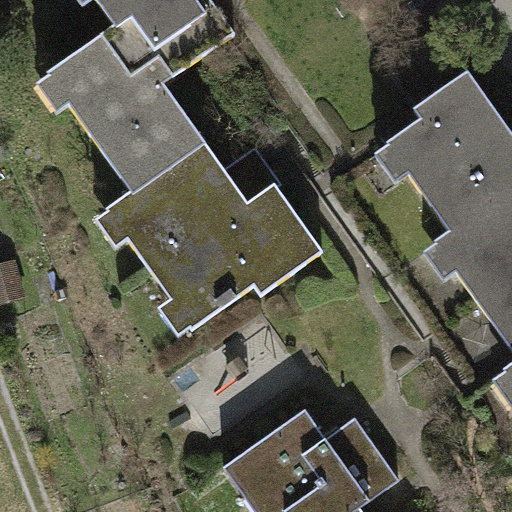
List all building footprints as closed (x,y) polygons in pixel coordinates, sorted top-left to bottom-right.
[(101,0),(115,19),(102,28),(45,68),(47,71),(36,79),(56,108),(69,100),(130,187),(205,136),(168,83),(177,76),(238,34),(213,0),(101,0)] [(458,268),(511,341),(511,128),(469,68),(416,105),(423,115),(389,139),(391,142),(379,151),(397,176),(410,167),(451,227),(436,236),(439,241),(428,249),(447,276),(458,268)] [(205,136),(130,187),(107,205),(108,208),(96,217),(116,244),(128,235),(173,298),(162,306),(179,330),(191,322),(195,327),(255,285),(264,297),(328,251),(276,178),(257,147),(227,168),(205,136)] [(511,359),(505,364),(508,368),(495,377),(511,401),(511,359)] [(326,437),(305,408),(221,467),(253,511),(351,511),(360,506),(370,499),(400,480),(354,416),(326,437)]
